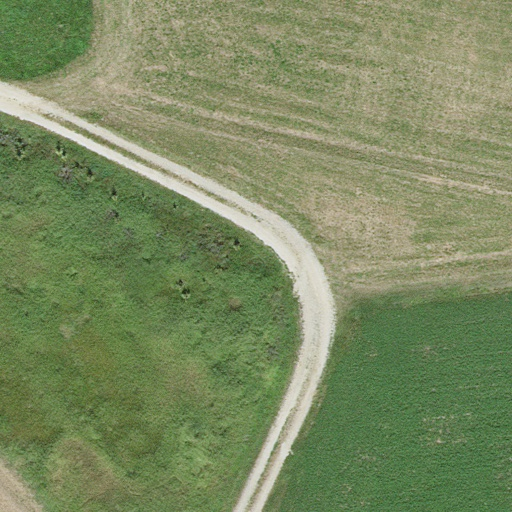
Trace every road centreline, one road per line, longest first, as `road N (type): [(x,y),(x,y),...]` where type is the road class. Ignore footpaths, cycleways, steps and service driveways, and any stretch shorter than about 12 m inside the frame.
road 1 (track): [(0,109),(214,196),(280,243),(302,278),(311,311),(241,511)]
road 2 (track): [(511,187),(63,87),(33,117)]
road 3 (track): [(511,260),(367,289),(311,311)]
